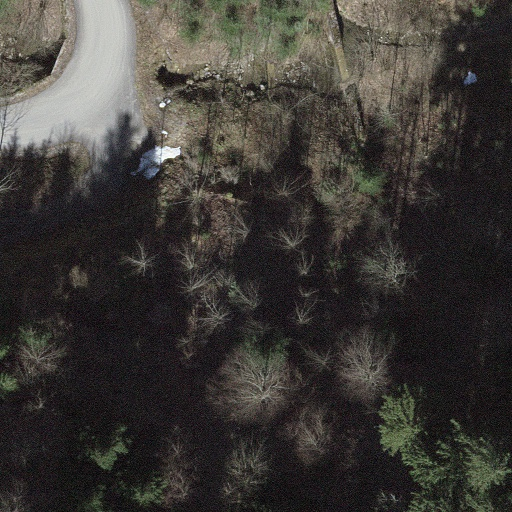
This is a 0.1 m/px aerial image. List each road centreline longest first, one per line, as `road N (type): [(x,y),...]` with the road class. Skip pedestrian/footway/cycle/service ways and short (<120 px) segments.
road 1 (track): [(93,109),(125,154),(91,202),(0,230)]
road 2 (track): [(0,125),(93,109),(103,15),(94,0)]
